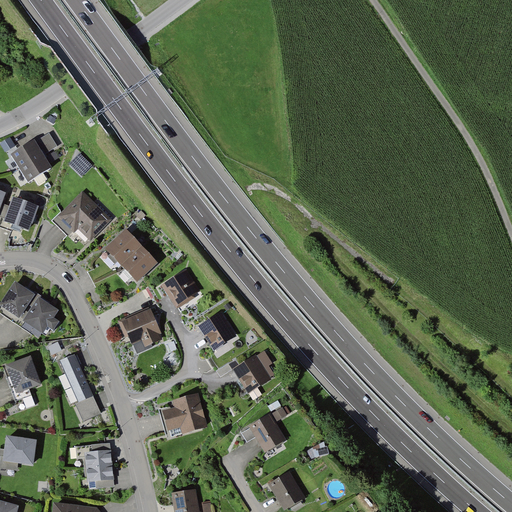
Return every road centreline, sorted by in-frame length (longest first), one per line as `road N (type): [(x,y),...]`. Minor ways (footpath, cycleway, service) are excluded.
road 1 (motorway): [(40,0),(321,360),(475,511)]
road 2 (motorway): [(511,504),(310,302),(76,0)]
road 3 (residential): [(0,260),(52,266),(75,290),(123,405),(150,511)]
road 4 (track): [(373,0),(457,120),(511,236)]
road 5 (unclassified): [(3,124),(184,0)]
